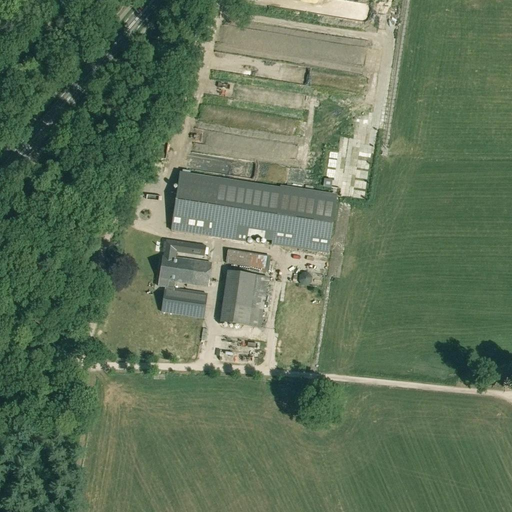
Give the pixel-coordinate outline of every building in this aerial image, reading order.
[(371,8),(328,3),(326,18),(369,24),(371,8)] [(284,36),(283,53),(324,58),(326,41),(284,36)] [(304,66),(289,66),(290,84),(305,83),(304,66)] [(183,139),(182,130),(175,131),(176,140),(183,139)] [(279,191),(180,176),(171,231),(211,237),(212,232),(272,241),(271,245),(328,254),(337,195),(280,186),(279,191)] [(206,294),(174,289),(175,283),(208,288),(212,264),(175,259),(176,253),(204,256),(206,246),(166,241),(164,257),(162,256),(158,287),(165,288),(161,312),(203,318),(206,294)] [(268,271),(270,257),(228,250),(226,264),(268,271)] [(221,323),(260,328),(267,278),(228,272),(221,323)] [(197,335),(197,328),(182,326),(181,334),(197,335)] [(207,354),(207,362),(215,362),(215,354),(207,354)]
